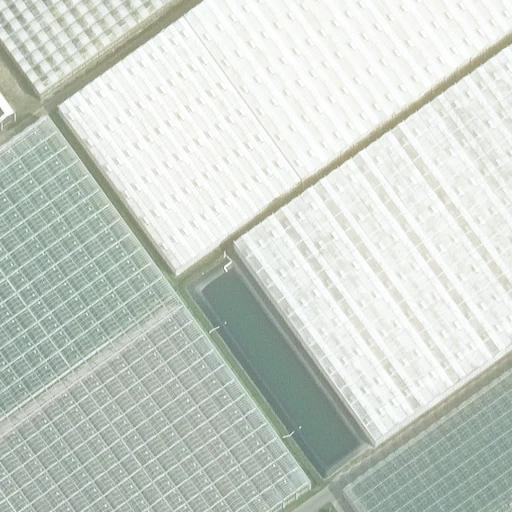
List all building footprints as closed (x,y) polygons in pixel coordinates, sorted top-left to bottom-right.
[(0,0),(0,42),(41,100),(181,0),(0,0)] [(511,0),(214,0),(58,112),(177,275),(511,32),(511,0)] [(511,55),(233,250),(375,448),(511,350),(511,55)] [(0,102),(0,130),(13,121),(0,102)] [(0,511),(279,511),(310,490),(47,123),(0,156),(0,511)] [(511,511),(511,373),(342,496),(353,511),(511,511)]
